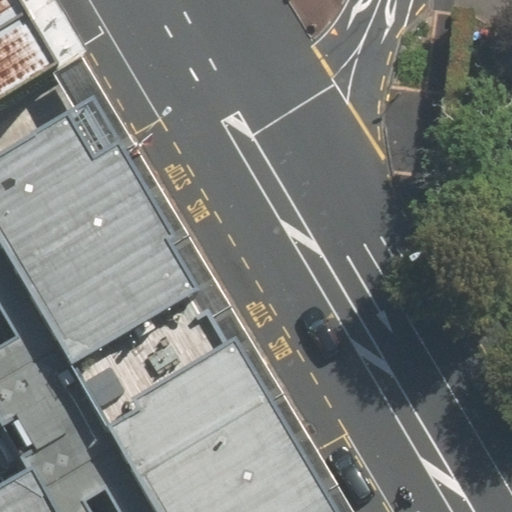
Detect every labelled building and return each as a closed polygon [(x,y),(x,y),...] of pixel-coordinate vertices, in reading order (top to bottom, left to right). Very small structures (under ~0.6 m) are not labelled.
[(0,0),(0,111),(58,77),(11,0),(0,0)] [(163,138),(137,153),(166,206),(193,191),(163,138)] [(99,186),(71,139),(0,181),(0,252),(75,380),(189,314),(171,248),(144,218),(110,180),(99,186)] [(316,511),(226,359),(73,449),(110,511),(316,511)] [(0,442),(15,434),(0,408),(0,442)] [(60,511),(25,453),(0,467),(0,511),(60,511)]
